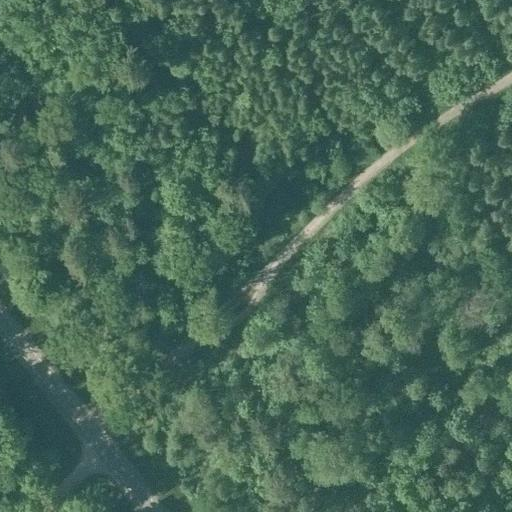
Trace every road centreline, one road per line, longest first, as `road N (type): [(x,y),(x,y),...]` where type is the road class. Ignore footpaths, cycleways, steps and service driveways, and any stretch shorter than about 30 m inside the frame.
road 1 (track): [(84,426),(434,122),(511,76)]
road 2 (tertiary): [(152,511),(0,320)]
